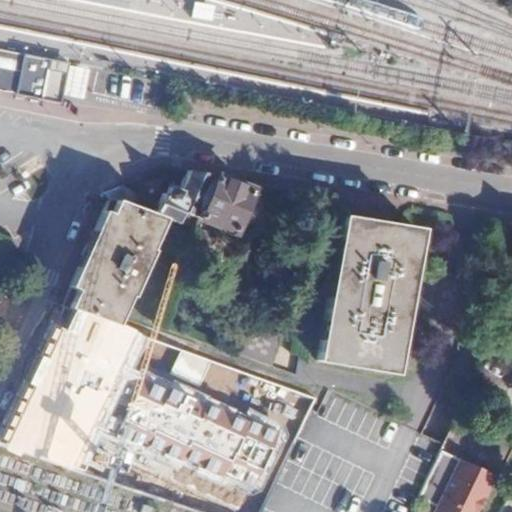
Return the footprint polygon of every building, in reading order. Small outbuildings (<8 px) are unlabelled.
[(53,0),(119,12),(121,0),(53,0)] [(0,77),(17,81),(22,60),(0,55),(0,77)] [(35,63),(22,60),(17,81),(0,77),(0,95),(14,99),(58,108),(63,84),(66,70),(59,68),(51,67),(35,63)] [(161,219),(162,220),(176,226),(183,211),(195,217),(212,176),(213,173),(186,169),(179,185),(171,181),(165,194),(162,193),(153,216),(161,219)] [(212,176),(195,217),(232,231),(249,190),(212,176)] [(117,187),(100,195),(110,198),(135,209),(139,199),(117,187)] [(60,308),(115,328),(162,220),(161,219),(153,216),(135,209),(110,198),(60,308)] [(341,219),(316,364),(397,378),(424,232),(341,219)] [(58,343),(45,375),(81,389),(104,332),(62,316),(51,340),(58,343)] [(249,327),(237,356),(268,369),(280,338),(249,327)] [(45,375),(38,373),(31,393),(91,417),(98,396),(81,389),(45,375)] [(107,431),(113,433),(124,405),(104,398),(97,418),(109,422),(107,431)] [(24,428),(28,410),(12,407),(8,424),(24,428)] [(0,424),(0,444),(65,467),(72,450),(0,424)] [(107,442),(92,477),(121,487),(134,457),(107,442)] [(494,476),(440,451),(418,497),(441,508),(439,511),(477,511),(484,498),(476,494),(481,487),(489,487),(494,476)] [(485,497),(489,487),(481,487),(476,494),(484,498),(485,497)]
